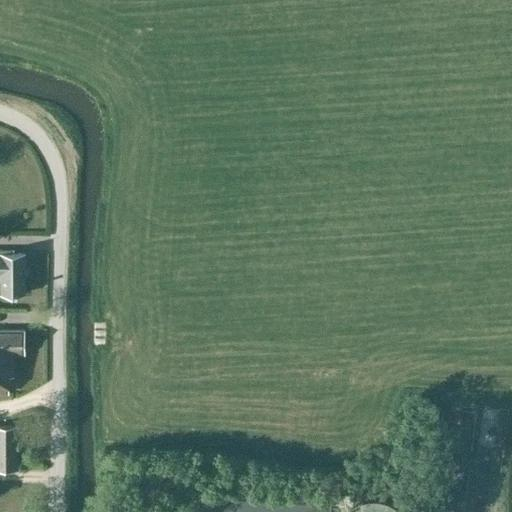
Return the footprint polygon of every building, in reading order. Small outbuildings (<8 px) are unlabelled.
[(2,249),(0,249),(0,279),(1,279),(1,293),(25,293),(25,252),(2,252),(2,249)] [(26,329),(0,329),(0,392),(10,392),(10,375),(15,375),(15,353),(26,352),(26,329)] [(19,424),(0,424),(0,467),(19,468),(19,424)] [(461,498),(463,436),(435,435),(433,497),(461,498)] [(331,511),(332,505),(227,499),(226,511),(331,511)]
